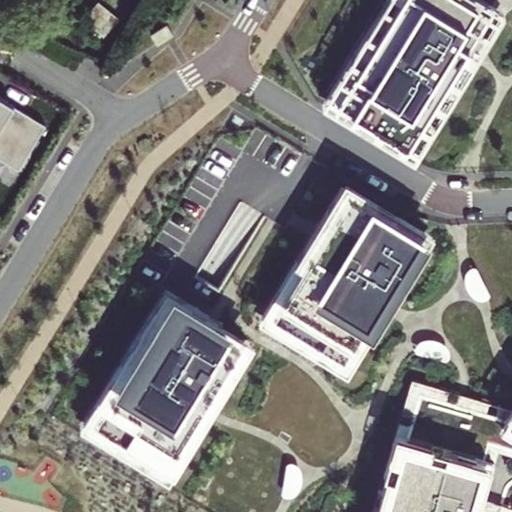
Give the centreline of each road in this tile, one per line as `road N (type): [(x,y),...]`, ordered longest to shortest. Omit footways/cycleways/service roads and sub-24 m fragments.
road 1 (residential): [(511,200),(430,192),(241,79),(219,57)]
road 2 (residential): [(122,117),(97,140),(0,299)]
road 3 (residential): [(122,117),(0,41)]
